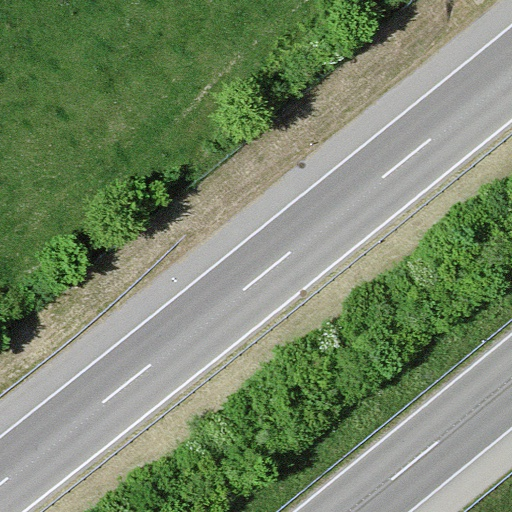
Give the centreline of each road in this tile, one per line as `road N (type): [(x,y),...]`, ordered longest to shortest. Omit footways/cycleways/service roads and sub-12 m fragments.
road 1 (motorway): [(511,72),(0,483)]
road 2 (motorway): [(351,511),(511,381)]
